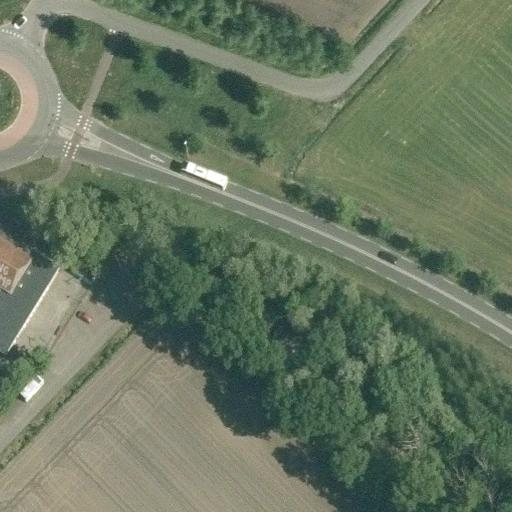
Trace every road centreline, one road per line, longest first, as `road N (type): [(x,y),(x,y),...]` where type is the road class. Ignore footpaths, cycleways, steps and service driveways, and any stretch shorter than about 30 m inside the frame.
road 1 (secondary): [(511,333),(404,271),(140,160)]
road 2 (unclassified): [(65,0),(311,86),(347,76),(420,0)]
road 3 (residential): [(0,448),(165,275)]
